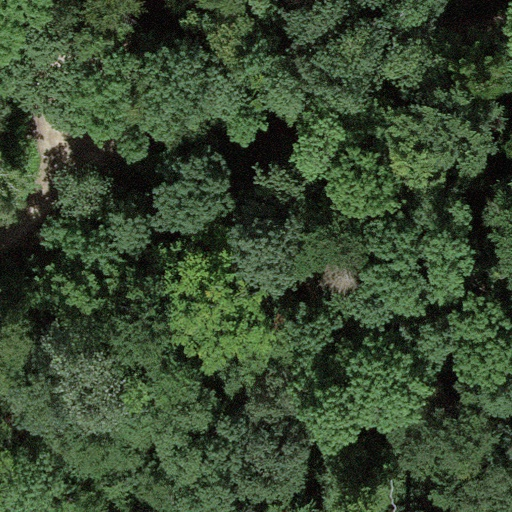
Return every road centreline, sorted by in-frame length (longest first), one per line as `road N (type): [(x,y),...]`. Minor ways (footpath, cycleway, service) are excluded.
road 1 (track): [(511,37),(44,83),(58,160),(42,202),(0,242)]
road 2 (track): [(0,247),(163,254),(317,284),(511,359)]
